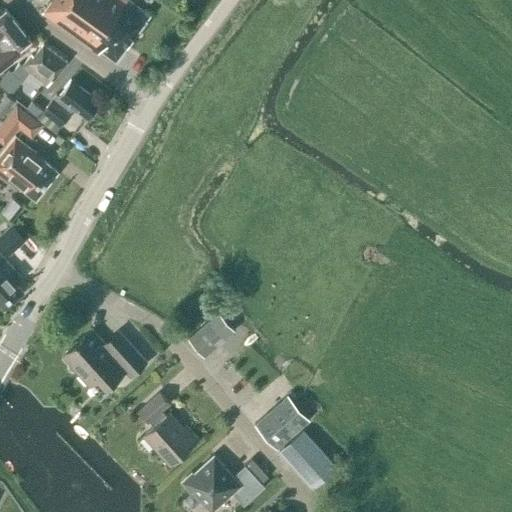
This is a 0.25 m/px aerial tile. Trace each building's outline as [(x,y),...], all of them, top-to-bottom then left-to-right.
[(114,61),(148,15),(128,0),(49,0),(41,12),(96,53),(99,49),(114,61)] [(0,65),(18,51),(15,48),(29,38),(5,8),(0,11),(0,65)] [(66,61),(42,43),(34,55),(31,54),(22,65),(18,63),(12,72),(23,80),(29,72),(47,85),(66,61)] [(98,101),(71,80),(59,96),(55,94),(36,118),(54,132),(73,108),(86,117),(98,101)] [(0,116),(14,100),(5,91),(0,96),(0,116)] [(31,137),(41,123),(16,104),(0,124),(0,140),(5,145),(18,127),(31,137)] [(35,198),(57,171),(35,154),(36,152),(14,135),(0,153),(0,172),(19,188),(20,187),(35,198)] [(0,246),(8,256),(26,239),(12,223),(0,233),(0,246)] [(0,304),(3,308),(22,291),(15,283),(21,278),(0,254),(0,304)] [(203,356),(225,337),(234,329),(218,311),(187,337),(203,356)] [(117,330),(103,343),(91,328),(62,354),(79,373),(77,374),(86,383),(87,382),(89,384),(97,376),(105,385),(125,368),(130,374),(145,361),(117,330)] [(165,415),(160,409),(168,402),(159,392),(138,410),(147,421),(148,420),(153,426),(143,435),(143,436),(145,434),(158,449),(156,450),(168,464),(197,438),(185,425),(182,428),(168,412),(165,415)] [(275,447),(308,418),(287,394),(254,423),(275,447)] [(311,487),(334,467),(301,431),(279,451),(311,487)] [(232,475),(213,453),(192,472),(191,471),(181,481),(190,491),(191,490),(210,510),(231,491),(243,504),(264,485),(261,482),(246,466),(245,464),(244,464),(232,475)] [(251,459),(245,464),(246,466),(261,482),(267,477),(252,460),(251,459)]
